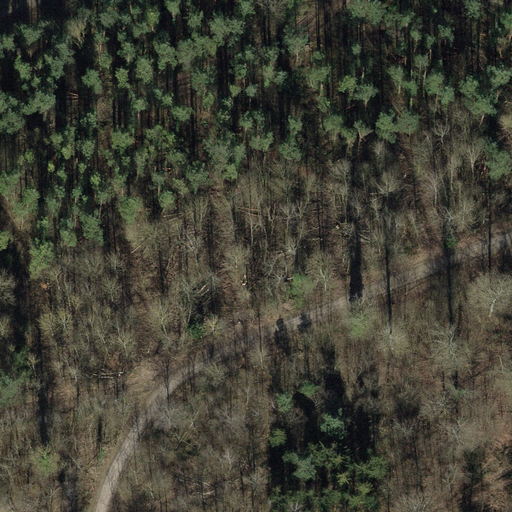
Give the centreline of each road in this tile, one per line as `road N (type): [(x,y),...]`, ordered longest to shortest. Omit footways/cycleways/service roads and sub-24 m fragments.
road 1 (track): [(511,235),(176,367)]
road 2 (track): [(98,511),(176,367)]
